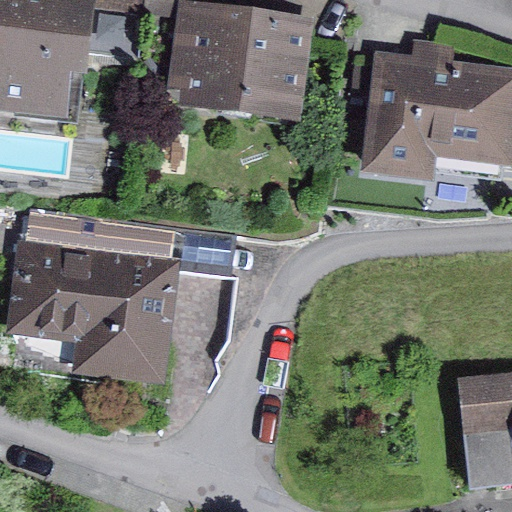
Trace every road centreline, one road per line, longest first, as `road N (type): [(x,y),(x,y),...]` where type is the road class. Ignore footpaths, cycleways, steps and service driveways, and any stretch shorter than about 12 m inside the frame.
road 1 (residential): [(511,235),(353,245),(316,256),(292,283),(206,491)]
road 2 (residential): [(206,491),(0,420)]
